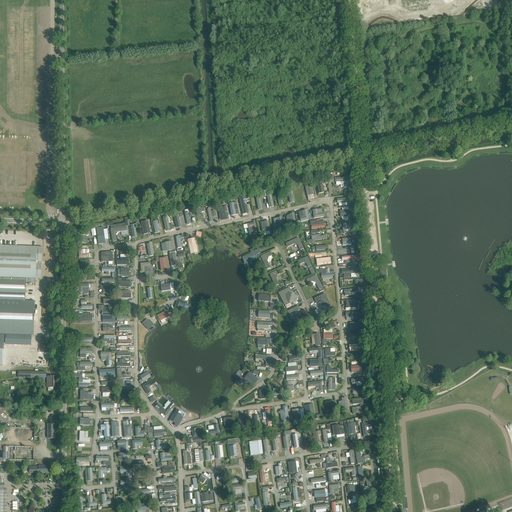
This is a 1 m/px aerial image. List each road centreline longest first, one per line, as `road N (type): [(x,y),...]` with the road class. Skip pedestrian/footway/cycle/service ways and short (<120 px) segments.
road 1 (track): [(348,0),(391,511)]
road 2 (unclassified): [(511,123),(63,222)]
road 3 (unclassified): [(63,511),(63,222)]
road 4 (unclassified): [(63,222),(62,0)]
road 5 (unknown): [(0,367),(33,345),(39,285),(63,282)]
